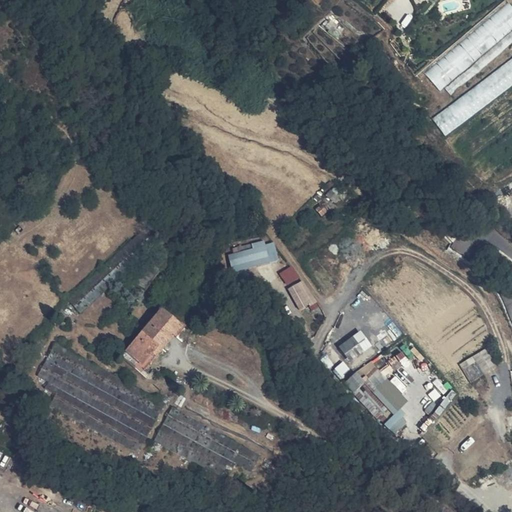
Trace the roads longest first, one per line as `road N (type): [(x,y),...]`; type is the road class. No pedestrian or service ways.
road 1 (residential): [(488,511),(320,374),(315,350),(364,266)]
road 2 (residential): [(452,511),(190,365),(178,348)]
